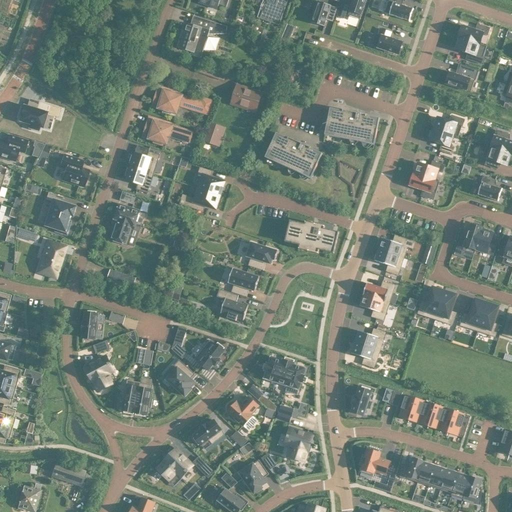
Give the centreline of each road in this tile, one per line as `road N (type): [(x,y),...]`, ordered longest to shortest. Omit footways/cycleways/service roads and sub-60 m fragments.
road 1 (residential): [(70,294),(171,0)]
road 2 (residential): [(166,430),(239,364),(289,273),(303,266),(346,280)]
road 3 (residential): [(493,470),(392,433),(335,424)]
road 4 (residential): [(346,280),(330,351),(335,424)]
road 5 (residential): [(406,115),(326,88),(316,117),(289,108)]
road 6 (residential): [(453,218),(435,273),(511,299)]
road 7 (residential): [(70,294),(69,367),(103,421)]
